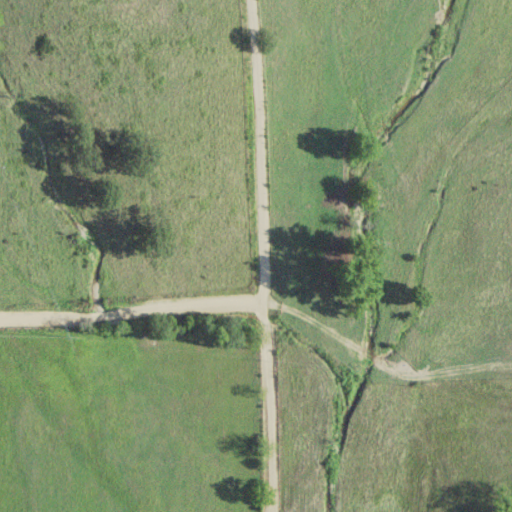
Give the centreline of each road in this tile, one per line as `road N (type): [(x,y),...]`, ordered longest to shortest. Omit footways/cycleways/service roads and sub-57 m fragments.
road 1 (residential): [(225,511),(212,0)]
road 2 (residential): [(225,310),(314,351),(351,385),(413,400),(449,427),(478,436),(511,430)]
road 3 (residential): [(225,310),(0,307)]
